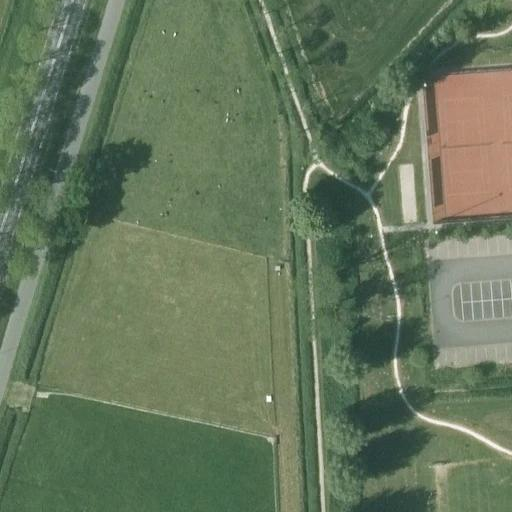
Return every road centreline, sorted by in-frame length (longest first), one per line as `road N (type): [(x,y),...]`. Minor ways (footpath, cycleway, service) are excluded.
road 1 (unclassified): [(0,371),(115,0)]
road 2 (primary): [(0,228),(71,0)]
